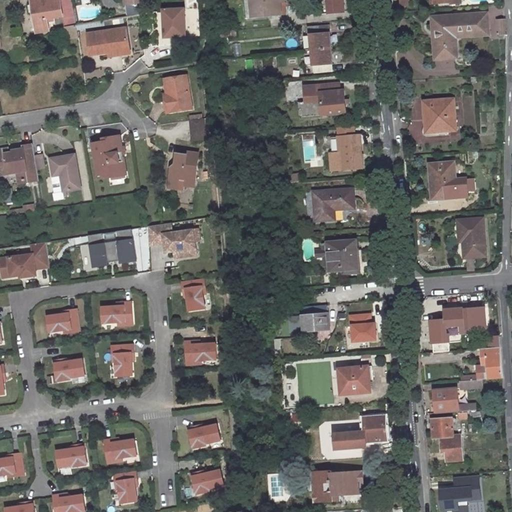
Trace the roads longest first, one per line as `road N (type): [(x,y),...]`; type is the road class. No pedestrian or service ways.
road 1 (unclassified): [(160,405),(155,283),(23,297),(39,421)]
road 2 (residential): [(399,289),(376,0)]
road 3 (residential): [(505,282),(505,0)]
road 4 (residential): [(418,511),(399,289)]
road 5 (residential): [(505,282),(511,425)]
road 6 (unclassified): [(39,421),(160,405)]
